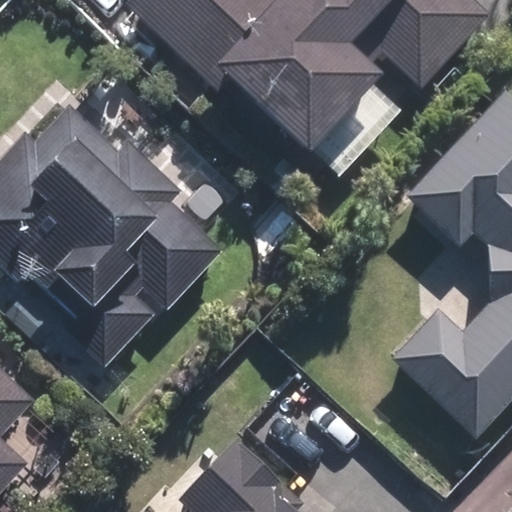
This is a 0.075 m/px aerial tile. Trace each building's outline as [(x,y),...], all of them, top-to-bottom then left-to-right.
[(130,0),(127,3),(229,97),(240,85),(310,151),(384,73),(374,62),(382,54),(421,88),(491,14),(475,0),(130,0)] [(478,437),(511,400),(511,94),(503,87),(408,193),(462,246),(474,231),(488,243),(493,300),(464,330),(440,308),(392,359),(478,437)] [(119,150),(69,103),(34,139),(26,132),(0,159),(0,263),(20,282),(28,274),(74,316),(62,329),(104,368),(156,313),(136,293),(142,288),(166,309),(224,248),(173,199),(181,189),(128,139),(119,150)] [(0,511),(2,511),(0,510),(0,492),(30,462),(3,436),(36,400),(0,365),(0,358),(1,358),(0,356),(0,511)] [(185,511),(295,511),(304,502),(237,439),(180,500),(190,507),(185,511)]
